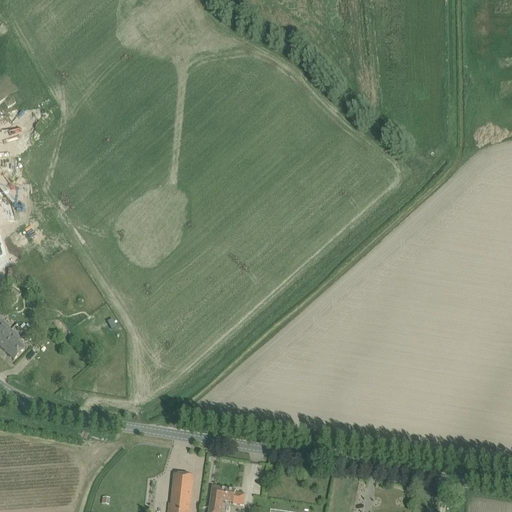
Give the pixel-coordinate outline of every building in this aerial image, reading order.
[(0,109),(25,93),(11,73),(0,79),(0,109)] [(0,347),(14,361),(20,354),(25,349),(15,340),(18,337),(0,319),(0,347)] [(189,511),(193,487),(194,477),(175,475),(172,505),(170,511),(189,511)] [(235,491),(216,488),(213,488),(211,497),(210,506),(209,511),(221,511),(223,501),(233,503),(233,504),(243,506),(245,495),(235,494),(235,491)] [(102,498),(101,504),(109,506),(110,499),(102,498)]
